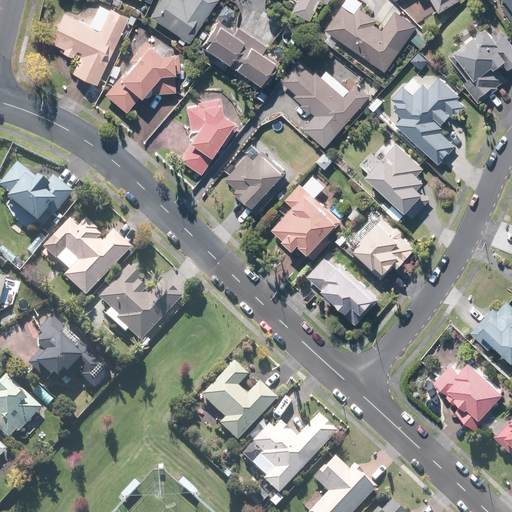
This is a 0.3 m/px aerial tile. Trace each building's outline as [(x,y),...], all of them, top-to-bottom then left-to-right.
[(181,0),(182,0),(181,0),(159,0),(148,18),(187,43),(214,0),(181,0)] [(296,0),(290,12),(307,21),(317,0),(319,0),(325,2),(325,0),(296,0)] [(362,2),(358,0),(344,0),(324,29),(385,71),(415,26),(394,12),(382,30),(374,25),(377,20),(358,8),(362,2)] [(415,0),(408,0),(407,1),(415,15),(422,11),(415,0)] [(429,0),(437,13),(458,0),(429,0)] [(511,0),(502,0),(504,3),(500,6),(511,23),(511,0)] [(126,19),(98,6),(88,27),(61,15),(48,42),(63,49),(61,52),(72,58),(75,51),(81,54),(72,73),(95,84),(126,19)] [(229,35),(216,26),(202,46),(257,85),(272,64),(258,54),(264,46),(235,26),(229,35)] [(497,44),(484,28),(446,56),(466,81),(463,83),(475,100),(492,87),(494,88),(511,74),(511,70),(494,46),(497,44)] [(114,80),(119,67),(112,65),(106,82),(111,83),(103,93),(125,112),(139,96),(144,97),(148,95),(150,91),(148,86),(153,80),(153,94),(173,93),(172,73),(176,73),(175,56),(157,56),(146,45),(128,64),(130,67),(121,77),(119,75),(114,80)] [(326,72),(320,78),(314,72),(311,75),(298,63),(281,81),(296,95),(295,97),(314,114),(302,126),(323,146),(370,97),(355,83),(348,92),(326,72)] [(459,96),(438,77),(428,88),(423,83),(421,85),(412,76),(403,87),(402,86),(390,98),(397,105),(393,110),(401,117),(394,125),(437,164),(455,145),(440,132),(444,128),(441,125),(450,114),(455,118),(466,106),(457,99),(459,96)] [(372,112),(381,102),(375,96),(366,107),(372,112)] [(218,103),(185,107),(188,129),(195,134),(177,159),(199,174),(211,156),(210,155),(231,123),(220,116),(218,103)] [(363,176),(392,204),(386,211),(397,222),(404,215),(401,213),(404,210),(413,218),(429,201),(415,188),(422,181),(416,175),(422,168),(395,143),(363,176)] [(283,173),(260,151),(252,159),(246,154),(225,177),(237,189),(234,193),(249,208),(283,173)] [(72,194),(52,176),(44,186),(18,163),(0,182),(0,188),(8,196),(4,201),(31,225),(36,220),(37,221),(44,214),(50,219),(72,194)] [(324,241),(341,223),(314,197),(324,187),(312,176),(301,186),(299,184),(284,200),(292,208),(271,229),(282,239),(280,241),(290,251),(297,245),(313,260),(328,245),(324,241)] [(41,249),(67,273),(63,278),(84,298),(130,248),(112,231),(101,243),(98,240),(100,238),(95,233),(96,232),(84,220),(77,227),(68,219),(41,249)] [(390,228),(383,221),(351,250),(378,279),(394,264),(395,266),(413,250),(411,248),(401,237),(401,232),(397,228),(390,228)] [(352,319),(371,298),(325,257),(306,278),(352,319)] [(149,341),(144,337),(176,302),(157,285),(145,298),(140,294),(143,290),(138,285),(141,281),(126,266),(96,298),(106,307),(103,311),(138,343),(136,345),(141,350),(149,341)] [(511,306),(506,301),(496,311),(494,309),(470,333),(487,350),(492,345),(509,361),(511,358),(511,306)] [(57,387),(48,379),(50,376),(54,380),(60,373),(64,376),(75,364),(84,372),(79,377),(93,390),(111,371),(96,356),(94,358),(50,317),(39,329),(43,333),(33,344),(43,354),(31,367),(45,379),(38,386),(49,396),(57,387)] [(484,419),(480,414),(502,392),(468,360),(440,390),(451,401),(453,399),(460,406),(454,412),(464,422),(457,428),(462,433),(469,426),(473,430),(484,419)] [(235,387),(246,376),(232,362),(199,396),(224,420),(219,425),(236,442),(276,400),(257,382),(244,396),(235,387)] [(0,434),(7,440),(15,432),(17,434),(41,410),(5,375),(0,380),(0,434)] [(268,500),(274,506),(281,499),(277,495),(336,432),(318,415),(296,439),(278,423),(271,430),(267,426),(241,454),(251,464),(258,457),(271,470),(262,480),(275,493),(268,500)] [(511,458),(511,425),(496,442),(511,458)] [(334,458),(313,479),(326,492),(306,511),(351,511),(374,489),(352,466),(347,471),(334,458)] [(198,492),(181,478),(175,485),(192,499),(198,492)] [(124,503),(140,486),(134,480),(118,497),(124,503)] [(401,511),(386,497),(372,511),(401,511)]
